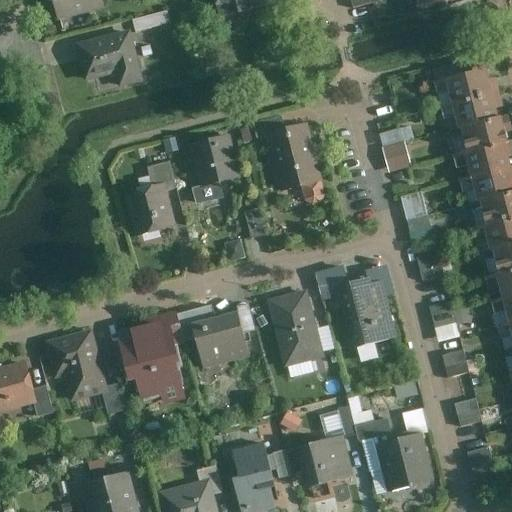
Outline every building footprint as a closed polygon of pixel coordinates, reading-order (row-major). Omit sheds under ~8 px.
[(55,0),(61,19),(106,7),(104,0),(55,0)] [(280,0),(219,0),(224,15),(280,0)] [(418,0),(421,8),(451,0),(418,0)] [(169,11),(134,19),(137,31),(172,23),(169,11)] [(131,30),(78,44),(86,80),(118,72),(122,86),(144,81),(131,30)] [(463,76),(436,83),(437,90),(449,87),(454,104),(442,107),(442,108),(500,93),(498,85),(491,87),(486,67),(462,73),(463,76)] [(500,93),(442,108),(444,114),(455,111),(460,129),(451,131),(451,132),(510,116),(509,116),(499,118),(495,103),(502,101),(500,93)] [(510,116),(451,132),(453,138),(465,135),(469,153),(455,156),(455,157),(511,141),(509,142),(505,127),(511,125),(510,116)] [(268,135),(288,130),(285,117),(256,124),(259,137),(268,135)] [(309,125),(288,130),(268,135),(284,191),(304,186),(309,200),(316,204),(324,202),(328,194),(309,125)] [(414,167),(407,142),(395,145),(392,133),(383,136),(393,173),(414,167)] [(244,177),(233,134),(192,144),(202,186),(195,188),(199,205),(225,198),(221,183),(244,177)] [(511,141),(455,157),(456,164),(468,161),(472,178),(461,181),(511,167),(511,168),(508,152),(511,150),(511,141)] [(149,167),(155,186),(165,183),(168,191),(179,189),(171,161),(149,167)] [(511,167),(461,181),(463,188),(474,185),(479,202),(470,204),(470,205),(511,193),(511,167)] [(178,228),(168,191),(165,183),(155,186),(128,194),(138,238),(178,228)] [(436,238),(426,191),(404,196),(415,243),(436,238)] [(511,193),(470,205),(472,212),(484,209),(488,226),(474,229),(474,230),(511,219),(511,193)] [(267,236),(260,209),(246,212),(253,239),(267,236)] [(511,219),(474,230),(475,237),(487,234),(491,251),(483,253),(483,254),(511,246),(511,219)] [(511,246),(483,254),(485,260),(496,257),(501,274),(486,278),(486,279),(511,272),(511,246)] [(446,277),(444,253),(422,255),(424,279),(446,277)] [(326,306),(344,300),(342,291),(348,289),(347,283),(343,267),(318,274),(326,306)] [(511,272),(486,279),(488,285),(500,282),(504,300),(492,302),(493,303),(511,298),(511,272)] [(356,349),(400,337),(385,280),(375,282),(374,277),(347,283),(348,289),(342,291),(344,300),(356,349)] [(326,357),(309,290),(270,299),(287,367),(326,357)] [(511,298),(493,303),(494,310),(506,307),(511,324),(499,327),(511,323),(511,298)] [(461,323),(473,321),(469,301),(434,307),(440,342),(463,338),(461,323)] [(213,306),(180,314),(186,341),(199,337),(195,322),(216,317),(213,306)] [(252,358),(240,311),(216,317),(195,322),(199,337),(206,369),(252,358)] [(180,314),(119,331),(131,380),(139,379),(145,398),(162,393),(165,405),(188,398),(179,362),(183,360),(179,346),(187,344),(186,341),(180,314)] [(511,323),(499,327),(501,334),(511,331),(511,349),(508,351),(511,350),(511,323)] [(109,387),(93,330),(47,343),(56,379),(65,376),(72,402),(104,394),(110,392),(109,387)] [(450,377),(471,374),(468,350),(447,353),(450,377)] [(26,362),(0,368),(0,413),(38,403),(34,390),(26,362)] [(121,383),(109,387),(110,392),(104,394),(109,415),(129,410),(121,383)] [(48,387),(34,390),(38,403),(41,416),(54,413),(48,387)] [(479,398),(458,404),(464,425),(485,419),(479,398)] [(357,435),(350,408),(341,410),(349,437),(357,435)] [(393,434),(389,419),(358,427),(361,441),(393,434)] [(437,482),(424,434),(377,446),(390,494),(437,482)] [(356,478),(345,436),(300,448),(311,490),(356,478)] [(269,455),(267,443),(235,451),(242,478),(236,479),(244,511),(266,511),(277,510),(272,488),(278,487),(274,471),(269,455)] [(491,448),(472,451),(475,474),(494,471),(491,448)] [(288,451),(269,455),(274,471),(280,469),(283,480),(294,477),(288,451)] [(200,472),(202,482),(211,480),(215,496),(226,494),(219,467),(200,472)] [(141,511),(131,472),(83,485),(90,511),(141,511)] [(219,511),(215,496),(211,480),(202,482),(160,493),(164,511),(219,511)]
